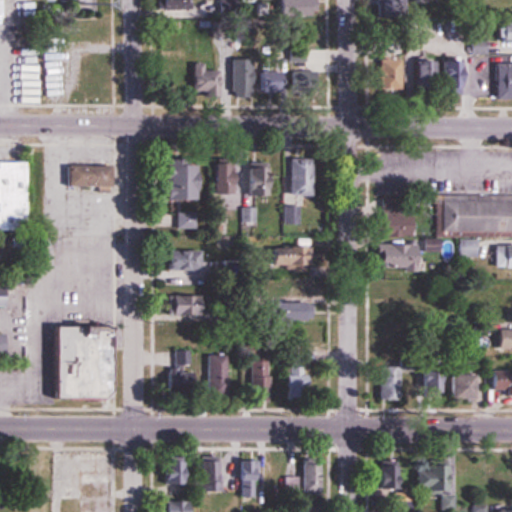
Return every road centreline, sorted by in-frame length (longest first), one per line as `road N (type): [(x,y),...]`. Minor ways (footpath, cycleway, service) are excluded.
road 1 (residential): [(133,511),(132,0)]
road 2 (residential): [(347,511),(346,0)]
road 3 (tertiary): [(511,429),(0,429)]
road 4 (primary): [(8,125),(511,128)]
